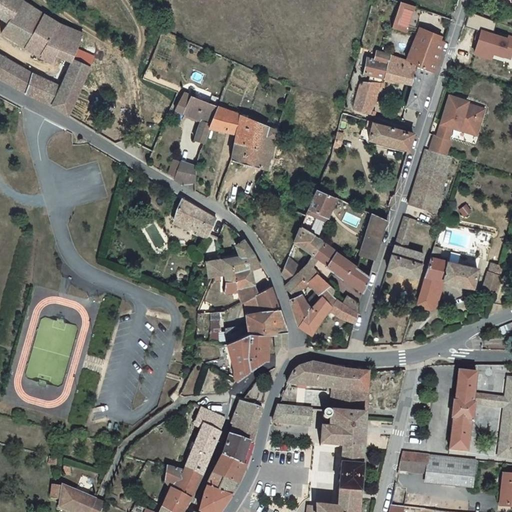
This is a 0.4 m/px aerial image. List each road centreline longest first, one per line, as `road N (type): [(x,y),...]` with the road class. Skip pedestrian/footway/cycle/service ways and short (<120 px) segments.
road 1 (tertiary): [(299,356),(274,280),(247,235),(0,91)]
road 2 (unclassified): [(349,359),(462,0)]
road 3 (residential): [(232,397),(180,402),(125,446),(102,490)]
road 4 (tertiary): [(289,360),(251,472),(230,508)]
road 5 (residential): [(414,356),(381,511)]
road 6 (residential): [(232,397),(189,511)]
